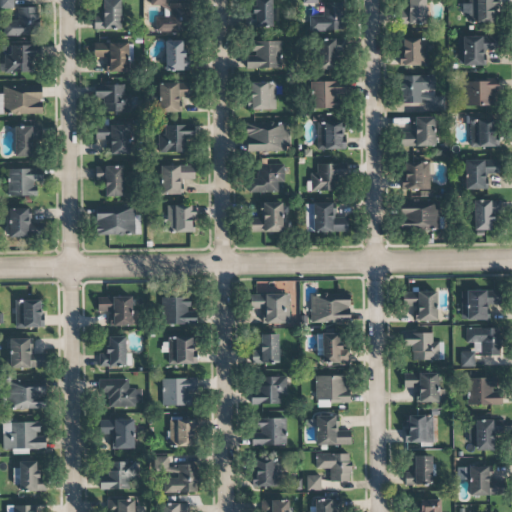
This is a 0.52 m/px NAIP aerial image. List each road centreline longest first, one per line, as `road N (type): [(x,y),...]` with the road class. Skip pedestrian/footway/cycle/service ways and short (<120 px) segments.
road 1 (residential): [(72,511),(64,0)]
road 2 (tertiary): [(0,268),(511,260)]
road 3 (residential): [(379,511),(371,0)]
road 4 (residential): [(225,511),(217,0)]
